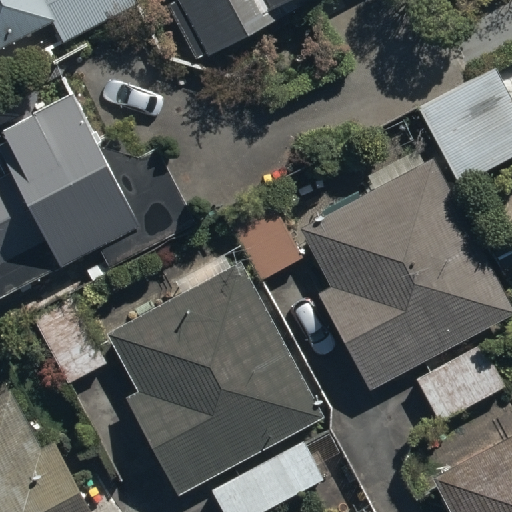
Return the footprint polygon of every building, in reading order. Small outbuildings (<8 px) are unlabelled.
[(0,0),(0,55),(51,31),(62,53),(135,17),(126,0),(0,0)] [(168,10),(195,60),(275,17),(267,4),(273,0),(175,0),(178,5),(168,10)] [(511,135),(511,97),(492,58),(418,97),(454,166),(511,135)] [(0,291),(91,246),(101,265),(193,220),(156,145),(108,169),(73,97),(36,115),(31,105),(0,120),(0,130),(3,137),(0,138),(0,155),(8,171),(0,175),(0,291)] [(318,284),(368,379),(379,374),(388,392),(403,385),(393,366),(511,303),(511,299),(433,149),(421,156),(414,143),(365,169),(372,182),(297,221),(327,279),(318,284)] [(266,186),(224,211),(259,271),(301,246),(266,186)] [(124,390),(176,485),(320,407),(238,255),(105,327),(135,384),(124,390)] [(33,310),(68,377),(104,358),(68,291),(33,310)] [(416,374),(438,413),(502,377),(481,338),(416,374)] [(0,511),(94,511),(53,434),(39,442),(5,380),(0,382),(0,511)] [(511,511),(511,425),(494,435),(491,429),(445,453),(449,461),(431,470),(452,511),(511,511)] [(299,441),(207,491),(218,511),(263,511),(321,481),(299,441)] [(371,511),(366,502),(347,511),(371,511)]
